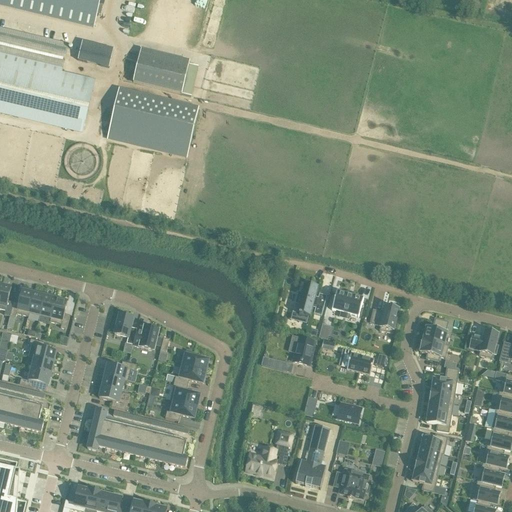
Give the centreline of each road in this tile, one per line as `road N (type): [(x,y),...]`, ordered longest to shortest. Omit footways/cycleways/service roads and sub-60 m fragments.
road 1 (residential): [(197,493),(226,351),(98,290)]
road 2 (residential): [(390,511),(418,402),(407,343),(422,298)]
road 3 (residential): [(98,290),(57,458)]
road 4 (residential): [(278,262),(422,298)]
road 5 (residential): [(197,493),(57,458)]
